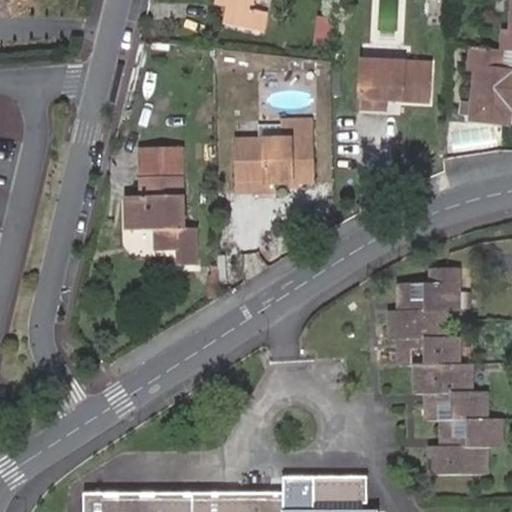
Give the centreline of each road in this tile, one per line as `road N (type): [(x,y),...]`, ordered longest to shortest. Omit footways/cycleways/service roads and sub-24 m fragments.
road 1 (tertiary): [(87,422),(354,251),(432,213),(511,191)]
road 2 (residential): [(99,81),(42,331),(87,422)]
